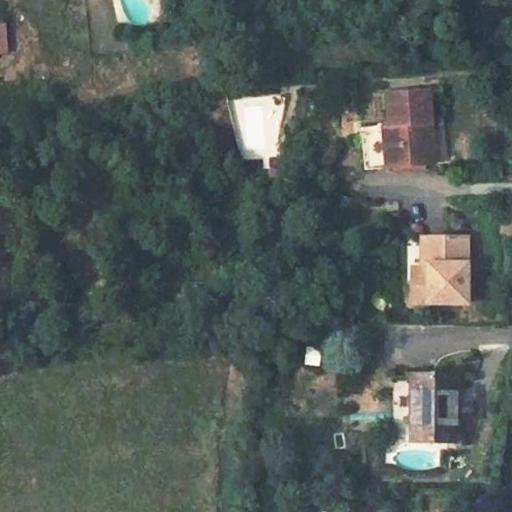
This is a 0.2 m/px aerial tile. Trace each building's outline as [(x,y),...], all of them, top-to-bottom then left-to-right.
[(7,22),(0,23),(0,54),(10,53),(7,22)] [(365,172),(445,165),(441,122),(432,123),(428,93),(388,96),(391,127),(361,130),(365,172)] [(423,240),(422,287),(407,286),(407,287),(407,305),(461,306),(461,241),(423,240)] [(306,346),(305,365),(320,366),(321,347),(306,346)] [(456,376),(414,376),(413,440),(455,441),(456,376)]
